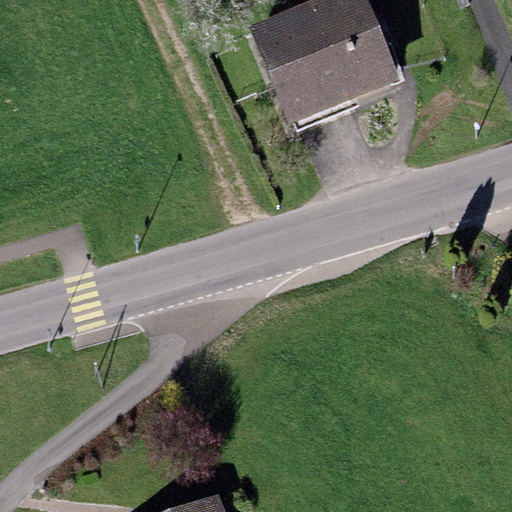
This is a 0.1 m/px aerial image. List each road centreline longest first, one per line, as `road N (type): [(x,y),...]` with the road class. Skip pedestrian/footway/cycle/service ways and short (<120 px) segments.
road 1 (secondary): [(0,322),(511,170)]
road 2 (track): [(141,0),(253,246)]
